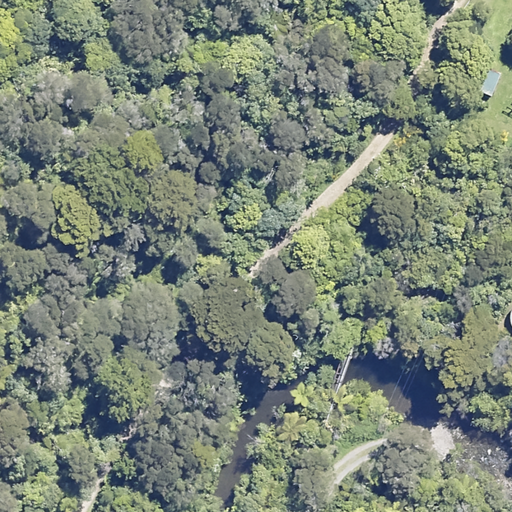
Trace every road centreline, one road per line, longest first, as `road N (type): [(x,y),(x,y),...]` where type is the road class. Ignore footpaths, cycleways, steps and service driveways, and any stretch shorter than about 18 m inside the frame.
road 1 (track): [(90,511),(308,215),(373,150),(466,0)]
road 2 (track): [(511,446),(412,440),(359,456),(316,493),(309,511)]
